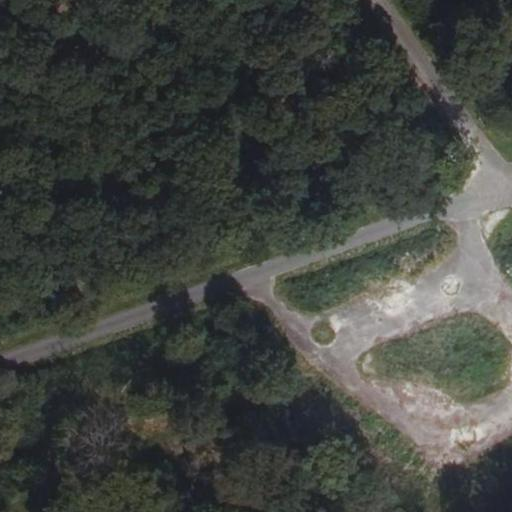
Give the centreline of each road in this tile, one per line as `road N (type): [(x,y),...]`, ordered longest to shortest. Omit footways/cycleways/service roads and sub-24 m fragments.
road 1 (unclassified): [(0,363),(509,191)]
road 2 (unclassified): [(509,191),(376,0)]
